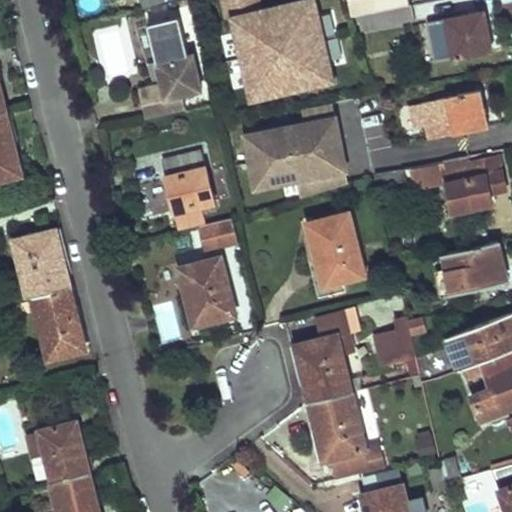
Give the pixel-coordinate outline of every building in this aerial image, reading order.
[(139,0),(142,10),(166,4),(165,0),(139,0)] [(256,0),(221,0),(226,17),(235,15),(239,31),(234,32),(246,85),(251,84),(254,98),(327,81),(324,68),(329,67),(317,13),(312,14),(308,0),(297,0),(275,5),(279,26),(272,28),(267,7),(259,9),(256,0)] [(314,0),(308,0),(312,14),(317,13),(314,0)] [(358,14),(407,4),(405,0),(349,0),(351,16),(358,14)] [(407,4),(358,14),(363,30),(416,19),(413,3),(407,4)] [(484,11),(428,21),(434,59),(480,52),(478,39),(488,37),(484,11)] [(235,15),(231,16),(234,32),(239,31),(235,15)] [(182,16),(150,23),(158,61),(163,83),(140,88),(147,118),(187,108),(184,94),(203,89),(195,53),(190,54),(182,16)] [(150,23),(142,25),(151,63),(158,61),(150,23)] [(488,37),(478,39),(480,52),(490,50),(488,37)] [(489,126),(481,89),(421,102),(426,124),(429,138),(440,136),(468,130),(489,126)] [(301,107),(304,122),(245,134),(255,186),(297,178),(300,197),(348,182),(326,102),(301,107)] [(426,124),(421,102),(411,104),(415,126),(426,124)] [(0,110),(0,178),(21,174),(12,140),(18,138),(10,108),(5,110),(0,110)] [(217,210),(202,150),(163,160),(176,212),(180,228),(206,222),(204,213),(217,210)] [(499,154),(445,165),(444,162),(415,168),(419,187),(448,181),(454,211),(473,207),(493,203),(491,193),(507,190),(507,189),(500,154),(499,154)] [(406,170),(377,175),(379,187),(408,183),(406,170)] [(363,275),(348,211),(307,221),(315,255),(318,255),(325,284),(363,275)] [(232,218),(199,226),(205,250),(238,242),(232,218)] [(68,258),(61,228),(14,239),(28,297),(34,295),(71,287),(65,259),(68,258)] [(503,258),(499,241),(443,252),(447,269),(440,270),(446,295),(500,284),(495,260),(503,258)] [(315,255),(308,257),(315,286),(325,284),(318,255),(315,255)] [(234,316),(221,257),(180,266),(187,296),(183,297),(189,325),(234,316)] [(508,282),(503,258),(495,260),(500,284),(508,282)] [(71,287),(34,295),(48,358),(86,349),(71,287)] [(337,335),(347,333),(350,332),(344,308),(315,315),(316,320),(302,324),(306,339),(336,332),(337,335)] [(511,312),(447,336),(458,369),(464,367),(511,348),(511,312)] [(382,364),(416,356),(407,317),(394,320),(397,331),(376,336),(382,364)] [(351,350),(347,333),(337,335),(336,332),(306,339),(290,344),(297,374),(303,373),(310,401),(351,390),(341,353),(351,350)] [(511,348),(464,367),(468,377),(487,371),(493,387),(470,396),(480,420),(511,408),(511,348)] [(420,373),(417,361),(410,363),(411,375),(420,373)] [(421,381),(420,373),(411,375),(415,386),(422,385),(421,381)] [(365,449),(351,390),(310,401),(316,429),(312,430),(318,460),(331,457),(336,478),(385,467),(379,445),(365,449)] [(90,472),(78,420),(38,430),(51,481),(90,472)] [(460,474),(453,456),(444,459),(449,476),(460,474)] [(511,511),(511,462),(491,468),(505,511),(511,511)] [(440,467),(430,469),(433,484),(444,482),(440,467)] [(400,471),(364,477),(367,492),(403,484),(400,471)] [(100,511),(90,472),(51,481),(58,511),(100,511)] [(409,511),(407,501),(403,484),(367,492),(363,493),(367,511),(409,511)] [(407,501),(409,511),(425,511),(422,497),(407,501)]
